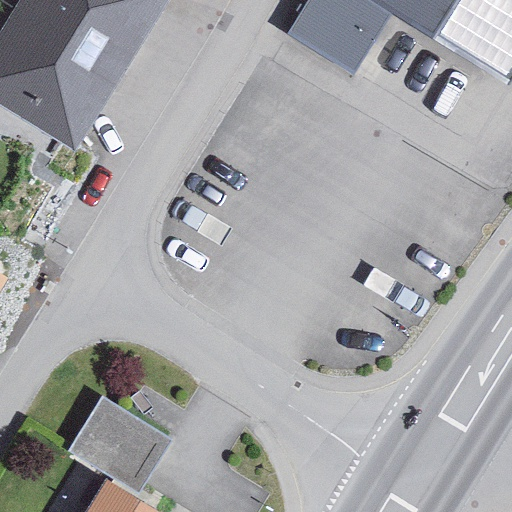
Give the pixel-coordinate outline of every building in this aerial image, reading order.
[(0,103),(96,155),(179,0),(24,0),(0,45),(0,103)] [(511,82),(511,0),(309,0),(288,35),(350,74),(390,9),(511,84),(511,82)] [(0,311),(19,282),(0,270),(0,311)] [(79,452),(150,492),(178,442),(106,403),(79,452)] [(97,511),(172,511),(117,479),(97,511)]
